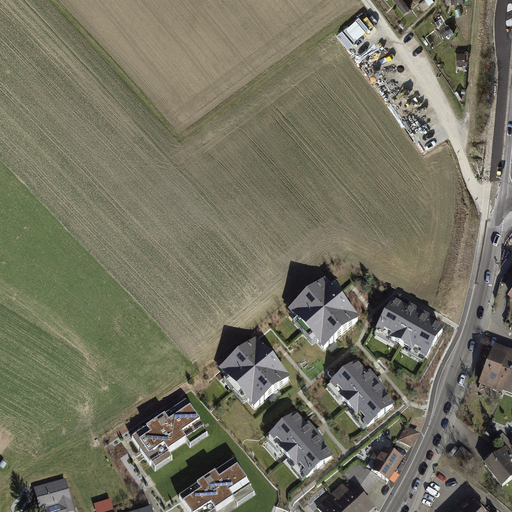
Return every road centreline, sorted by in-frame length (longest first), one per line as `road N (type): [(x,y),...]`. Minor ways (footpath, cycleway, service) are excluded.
road 1 (tertiary): [(395,511),(468,341),(496,205)]
road 2 (track): [(496,205),(475,191),(435,101),(365,0)]
road 3 (tertiary): [(496,205),(511,4)]
road 4 (track): [(462,161),(478,0)]
